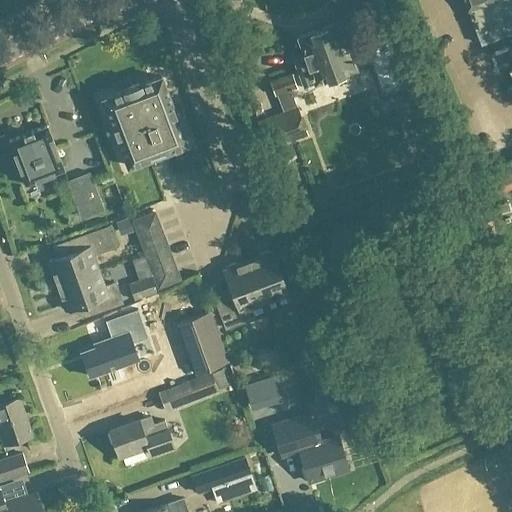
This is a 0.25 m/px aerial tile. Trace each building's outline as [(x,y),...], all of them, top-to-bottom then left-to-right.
[(511,0),(461,0),(467,13),(468,12),(481,46),(511,34),(511,0)] [(301,54),(290,59),(301,91),(305,93),(313,90),(314,86),(355,71),(355,70),(371,64),(381,93),(410,83),(392,31),(387,32),(347,47),(338,24),(295,39),(301,54)] [(290,76),(269,83),(274,96),(295,89),(290,76)] [(160,78),(101,100),(126,167),(185,145),(160,78)] [(290,160),(284,144),(306,135),(296,108),(255,124),(271,167),(290,160)] [(425,128),(433,130),(439,123),(437,114),(428,112),(422,119),(425,128)] [(45,127),(7,142),(24,186),(62,171),(45,127)] [(89,178),(67,186),(77,213),(100,205),(89,178)] [(497,194),(491,179),(484,181),(489,197),(497,194)] [(500,214),(509,211),(507,203),(497,206),(500,214)] [(135,233),(157,224),(153,213),(130,222),(135,233)] [(161,236),(157,224),(135,233),(139,244),(161,236)] [(56,287),(96,273),(90,256),(114,247),(107,227),(68,241),(72,253),(47,262),(47,264),(45,267),(48,275),(52,276),(56,287)] [(161,236),(139,244),(143,256),(166,247),(161,236)] [(170,258),(166,247),(143,256),(147,267),(170,258)] [(256,260),(246,263),(261,304),(285,295),(289,306),(301,301),(291,275),(280,279),(270,254),(269,255),(268,255),(265,253),(258,256),(256,259),(256,260)] [(143,256),(130,261),(138,282),(127,286),(132,301),(155,293),(150,278),(151,277),(149,271),(148,271),(143,256)] [(170,258),(147,267),(149,271),(151,277),(152,278),(174,270),(170,258)] [(261,304),(246,263),(236,267),(232,265),(225,268),(223,271),(224,272),(222,273),(231,298),(214,304),(224,330),(250,321),(245,310),(261,304)] [(178,281),(174,270),(152,278),(156,289),(178,281)] [(102,288),(96,273),(56,287),(59,296),(59,297),(57,300),(60,308),(63,309),(64,309),(65,311),(90,302),(94,313),(120,303),(113,284),(102,288)] [(195,281),(166,291),(174,313),(203,303),(195,281)] [(93,347),(79,352),(88,377),(137,360),(131,343),(146,338),(136,310),(104,321),(110,337),(92,344),(93,347)] [(208,313),(176,325),(194,375),(226,364),(208,313)] [(210,374),(156,395),(163,412),(216,392),(216,391),(210,375),(210,374)] [(263,381),(270,404),(285,399),(278,376),(263,381)] [(270,404),(263,381),(243,387),(250,409),(270,404)] [(26,431),(18,408),(13,409),(11,404),(0,407),(0,461),(2,460),(3,463),(9,461),(8,458),(28,451),(22,433),(26,431)] [(320,443),(311,413),(269,426),(278,457),(298,451),(307,483),(347,471),(336,438),(320,443)] [(148,417),(108,432),(117,459),(146,449),(148,456),(172,447),(163,422),(151,426),(148,417)] [(235,424),(236,446),(254,444),(253,423),(235,424)] [(0,474),(3,484),(33,474),(28,457),(0,466),(0,474)] [(244,458),(189,477),(195,493),(210,488),(235,480),(241,497),(256,492),(244,458)] [(263,491),(275,486),(263,458),(251,463),(263,491)] [(0,511),(33,511),(37,510),(32,495),(2,505),(0,498),(0,511)] [(186,511),(182,500),(161,507),(160,507),(145,511),(186,511)]
